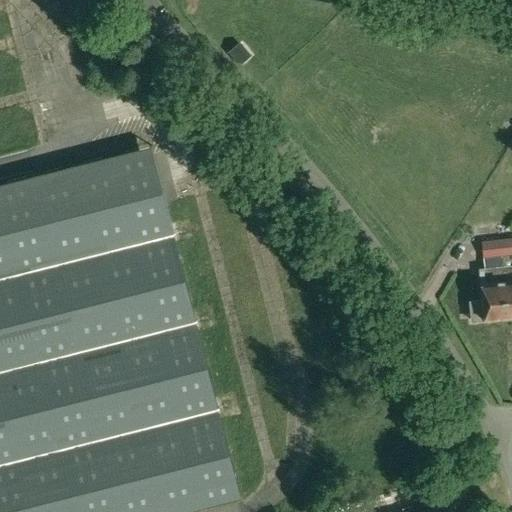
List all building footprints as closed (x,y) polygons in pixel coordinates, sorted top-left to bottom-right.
[(230,27),(220,36),(231,48),(241,38),(230,27)] [(124,76),(136,63),(126,53),(113,66),(124,76)] [(173,234),(0,277),(0,511),(175,511),(239,496),(173,234)] [(500,319),(511,318),(508,298),(511,298),(505,255),(484,257),(487,284),(482,284),(484,301),(470,303),(472,322),(500,319)] [(473,507),(471,499),(461,501),(463,509),(473,507)]
